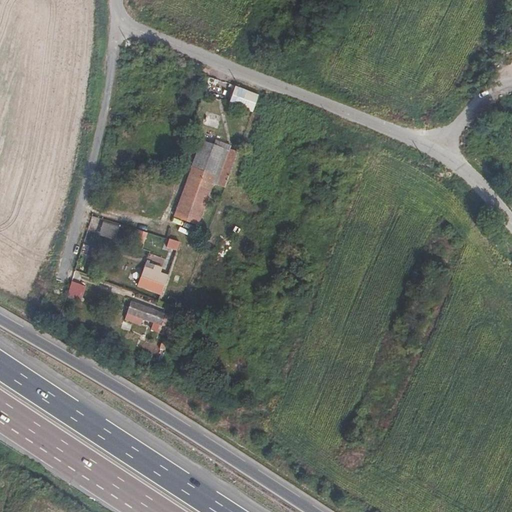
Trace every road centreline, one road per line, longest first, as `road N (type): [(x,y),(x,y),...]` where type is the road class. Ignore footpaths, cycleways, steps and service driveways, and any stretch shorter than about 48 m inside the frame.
road 1 (unclassified): [(511,229),(442,146),(116,13)]
road 2 (motorway): [(315,511),(0,320)]
road 3 (residential): [(59,302),(104,115),(116,13)]
road 4 (motorway): [(224,511),(0,365)]
road 5 (motorway): [(0,408),(159,511)]
